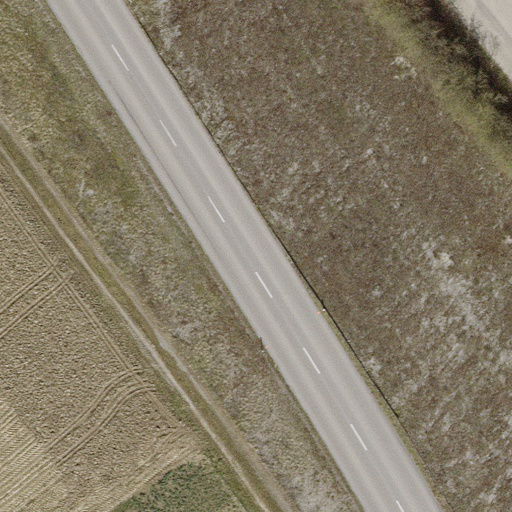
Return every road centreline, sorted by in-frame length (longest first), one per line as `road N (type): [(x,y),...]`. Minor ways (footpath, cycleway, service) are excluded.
road 1 (tertiary): [(84,0),(403,511)]
road 2 (track): [(247,511),(0,135)]
